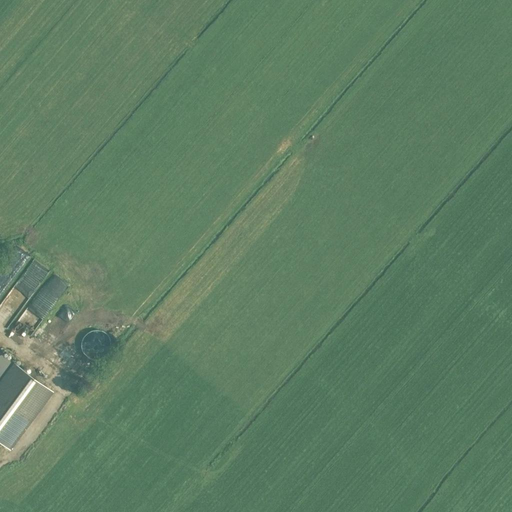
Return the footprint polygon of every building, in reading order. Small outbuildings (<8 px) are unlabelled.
[(25,269),(2,308),(9,313),(8,315),(13,318),(23,302),(25,303),(40,278),(25,269)] [(65,298),(71,299),(76,298),(81,296),(84,291),(85,286),(84,281),(82,276),(77,273),(72,272),(67,272),(62,275),(58,279),(57,284),(58,290),(61,295),(65,298)] [(76,359),(83,364),(101,342),(95,337),(76,359)] [(0,386),(16,364),(0,352),(0,386)] [(25,371),(16,364),(0,386),(0,439),(11,448),(53,391),(25,371)]
